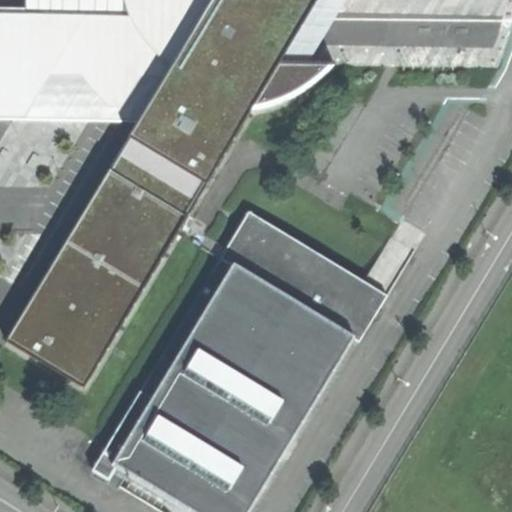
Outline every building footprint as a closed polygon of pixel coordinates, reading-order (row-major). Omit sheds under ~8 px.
[(29,0),(29,3),(0,2),(0,111),(29,112),(81,27),(103,39),(89,60),(100,77),(124,99),(152,53),(172,69),(156,96),(159,98),(152,111),(148,109),(144,115),(10,335),(88,381),(249,114),(255,103),(267,101),(281,97),(300,88),(318,77),(337,58),(283,57),(282,43),(306,0),(29,0)] [(283,57),(318,0),(306,0),(282,43),(283,57)] [(29,112),(144,115),(148,109),(152,111),(159,98),(156,96),(172,69),(152,53),(124,99),(100,77),(89,60),(103,39),(81,27),(29,112)] [(244,218),(96,465),(112,475),(119,463),(200,511),(251,511),(376,306),(329,278),(292,257),(296,249),(244,218)] [(334,271),(296,249),(292,257),(329,278),(334,271)]
